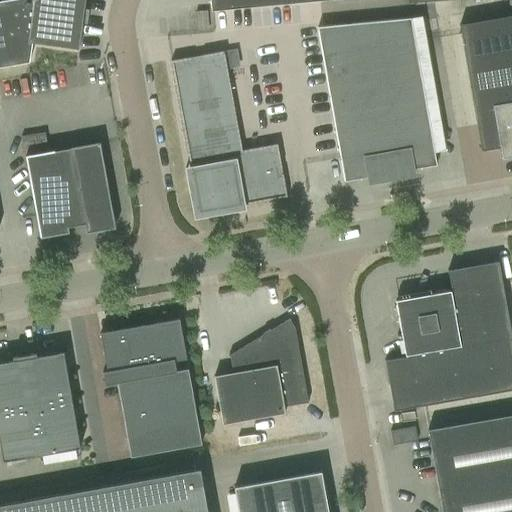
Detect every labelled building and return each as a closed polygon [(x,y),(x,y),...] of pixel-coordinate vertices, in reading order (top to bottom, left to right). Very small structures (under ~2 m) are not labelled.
[(0,0),(0,68),(30,63),(33,43),(78,50),(85,0),(0,0)] [(210,0),(211,11),(329,0),(210,0)] [(511,15),(460,25),(482,151),(500,147),(502,159),(511,157),(511,15)] [(427,40),(415,38),(318,27),(344,182),(369,178),(370,182),(413,175),(413,170),(437,166),(435,152),(446,150),(427,40)] [(218,202),(219,202),(221,209),(287,197),(277,144),(242,150),(224,51),(171,61),(195,191),(202,189),(202,190),(203,193),(203,194),(204,195),(206,197),(207,198),(209,199),(211,201),(214,202),(215,202),(218,202)] [(86,234),(115,228),(100,143),(25,156),(40,238),(69,233),(85,231),(86,234)] [(511,390),(511,336),(499,261),(447,270),(451,290),(395,300),(405,356),(385,360),(394,411),(511,390)] [(307,403),(308,403),(295,327),(290,318),(229,356),(230,357),(230,356),(233,373),(214,376),(223,425),(286,414),(284,407),(307,403)] [(131,458),(202,445),(188,369),(176,371),(174,361),(186,359),(179,319),(100,333),(107,371),(103,372),(105,385),(117,383),(131,458)] [(68,460),(66,451),(80,448),(63,352),(37,357),(36,353),(12,357),(13,361),(0,363),(0,445),(3,462),(33,457),(35,466),(68,460)] [(120,420),(119,402),(116,402),(116,397),(107,397),(109,420),(120,420)] [(511,511),(511,414),(428,430),(442,511),(511,511)] [(393,445),(418,441),(415,427),(390,431),(393,445)] [(207,511),(200,469),(0,505),(0,511),(207,511)] [(328,511),(321,472),(234,487),(238,511),(328,511)]
